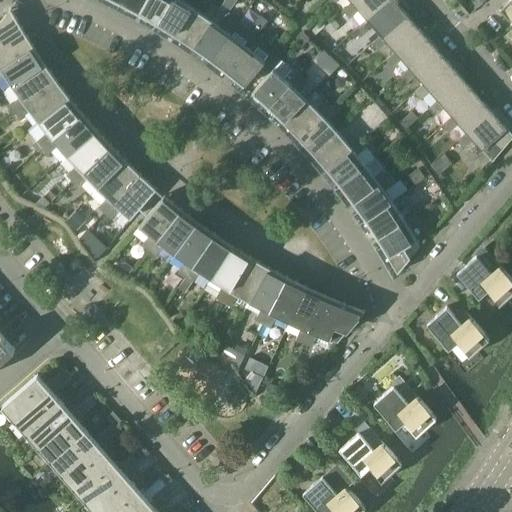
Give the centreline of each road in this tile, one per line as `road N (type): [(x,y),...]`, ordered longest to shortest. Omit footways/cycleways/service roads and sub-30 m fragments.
road 1 (residential): [(65,328),(205,488),(228,495),(249,488),(395,313)]
road 2 (residential): [(395,313),(353,235),(263,129),(159,46),(65,0)]
road 3 (residential): [(395,313),(511,180)]
road 4 (residential): [(511,92),(429,0)]
